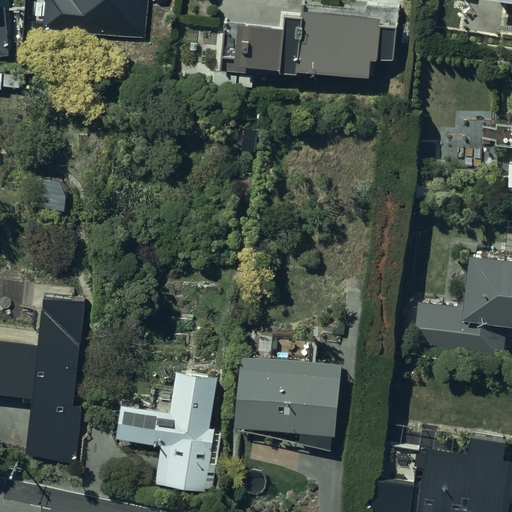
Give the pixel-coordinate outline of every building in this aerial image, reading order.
[(0,0),(0,45),(9,45),(6,0),(0,0)] [(511,0),(483,0),(482,7),(511,10),(511,0)] [(283,28),(226,26),(221,75),(239,75),(239,89),(253,89),(254,75),(279,77),(279,81),(369,85),(370,69),(376,69),(377,65),(393,66),(395,32),(379,32),(379,17),(302,13),(301,22),(283,22),(283,28)] [(500,264),(468,261),(464,309),(419,305),(415,345),(436,347),(436,355),(503,361),(505,334),(511,334),(511,226),(504,226),(500,264)] [(39,338),(0,334),(0,389),(35,392),(29,457),(76,462),(82,405),(76,404),(87,294),(44,290),(39,338)] [(240,364),(234,433),(297,439),(296,446),(331,452),(331,441),(336,441),(340,370),(240,364)] [(216,382),(175,377),(173,396),(153,394),(151,414),(120,410),(117,445),(160,449),(156,487),(205,492),(205,490),(212,491),(215,464),(211,464),(214,432),(209,432),(216,382)] [(466,461),(427,453),(422,487),(375,480),(370,511),(508,511),(510,505),(511,505),(511,468),(502,467),(505,451),(470,444),(466,461)]
